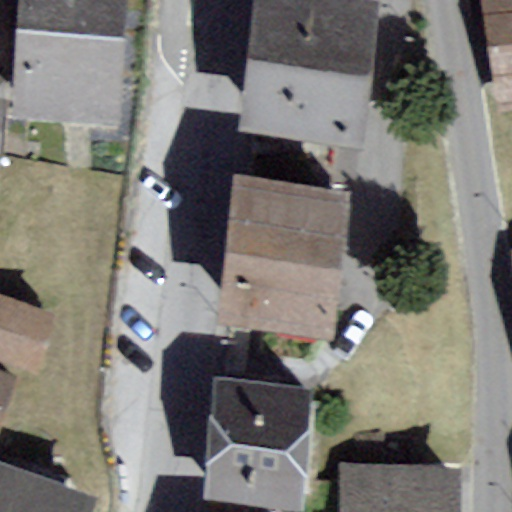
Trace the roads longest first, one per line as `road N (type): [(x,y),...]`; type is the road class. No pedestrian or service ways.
road 1 (residential): [(447,0),(483,251),(502,511)]
road 2 (tertiary): [(165,511),(221,0)]
